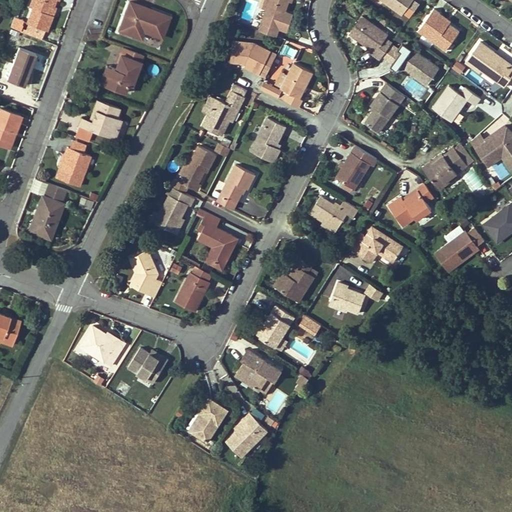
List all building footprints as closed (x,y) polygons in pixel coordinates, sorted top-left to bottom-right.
[(55,0),(31,0),(29,7),(33,8),(27,22),(33,25),(47,29),(53,15),(50,14),(55,0)] [(130,0),(119,29),(142,37),(144,30),(162,37),(169,16),(130,0)] [(294,4),(297,5),(298,0),(271,0),(267,11),(262,23),(292,34),(297,23),(289,20),(291,13),(294,4)] [(266,0),(263,9),(267,11),(271,0),(266,0)] [(383,0),(401,12),(409,0),(383,0)] [(414,0),(409,0),(401,12),(408,17),(418,2),(414,0)] [(444,48),(457,29),(447,21),(445,23),(435,16),(438,12),(432,8),(416,29),(421,32),(444,48)] [(447,21),(448,19),(438,12),(435,16),(445,23),(447,21)] [(299,16),(291,13),(289,20),(297,23),(299,16)] [(364,49),(372,54),(378,45),(384,50),(389,43),(390,41),(384,36),(386,33),(360,15),(348,32),(367,45),(364,49)] [(14,16),(10,25),(20,29),(22,24),(21,23),(23,19),(14,16)] [(44,36),(47,29),(33,25),(30,30),(44,36)] [(511,72),(511,64),(508,62),(506,64),(490,53),(492,50),(478,40),(463,60),(478,71),(479,68),(496,80),(499,76),(506,81),(511,72)] [(246,67),(261,75),(273,53),(255,44),(235,42),(233,62),(245,63),(247,65),(246,67)] [(292,57),(296,49),(284,43),(280,51),(292,57)] [(384,50),(379,57),(389,63),(397,52),(398,50),(389,43),(384,50)] [(378,45),(372,54),(378,58),(379,57),(384,50),(378,45)] [(127,83),(132,85),(140,61),(138,60),(140,53),(123,46),(117,62),(126,65),(124,71),(115,68),(112,67),(105,85),(124,92),(127,83)] [(24,85),(36,53),(19,47),(7,79),(24,85)] [(424,85),(437,66),(410,48),(404,56),(399,64),(412,72),(410,75),(424,85)] [(490,53),(506,64),(508,62),(492,50),(490,53)] [(404,56),(397,52),(389,63),(409,76),(410,75),(412,72),(399,64),(404,56)] [(455,60),(451,67),(461,73),(465,65),(455,60)] [(117,62),(115,68),(124,71),(126,65),(117,62)] [(313,74),(295,64),(281,90),(289,94),(285,101),(299,109),(303,101),(300,99),(313,74)] [(99,83),(105,85),(112,67),(106,65),(99,83)] [(506,81),(499,76),(496,80),(503,85),(506,81)] [(403,93),(386,81),(370,104),(374,106),(371,109),(363,121),(378,131),(403,93)] [(272,85),(265,82),(261,89),(279,98),(282,92),(272,87),(272,85)] [(466,97),(474,103),(479,96),(464,85),(458,92),(448,84),(432,105),(450,119),(466,97)] [(233,92),(227,105),(217,100),(203,126),(222,136),(230,122),(236,110),(238,111),(245,98),(233,92)] [(467,113),(473,104),(467,99),(461,108),(467,113)] [(80,126),(114,139),(122,119),(117,117),(120,109),(97,100),(94,109),(97,110),(93,121),(90,120),(83,117),(80,126)] [(0,143),(5,145),(11,128),(15,129),(21,115),(0,107),(0,143)] [(238,111),(236,110),(230,122),(232,123),(238,111)] [(277,149),(274,148),(276,143),(284,127),(267,118),(250,152),(273,163),(279,150),(277,149)] [(511,132),(503,123),(496,129),(505,142),(501,144),(499,141),(496,144),(488,134),(483,138),(484,141),(474,148),(482,158),(490,153),(493,158),(499,154),(508,167),(511,164),(511,132)] [(15,129),(11,128),(5,145),(9,146),(15,129)] [(501,144),(505,142),(496,129),(488,134),(496,144),(499,141),(501,144)] [(80,185),(92,154),(82,150),(85,139),(73,135),(67,153),(68,154),(64,165),(60,176),(80,185)] [(229,149),(219,144),(216,150),(226,156),(229,149)] [(354,144),(343,161),(340,167),(334,176),(342,181),(351,187),(352,187),(368,162),(371,164),(375,158),(354,144)] [(457,151),(465,162),(472,157),(464,145),(457,151)] [(206,168),(209,169),(216,155),(199,146),(188,167),(183,176),(180,182),(185,184),(188,178),(198,184),(206,168)] [(466,163),(465,162),(457,151),(453,146),(443,154),(431,162),(429,160),(421,165),(437,188),(445,182),(443,179),(453,172),(466,163)] [(441,152),(429,160),(431,162),(443,154),(441,152)] [(68,154),(67,153),(64,153),(60,163),(64,165),(68,154)] [(493,158),(490,153),(482,158),(486,163),(493,158)] [(499,178),(508,176),(503,161),(494,163),(499,178)] [(179,174),(183,176),(188,167),(184,165),(179,174)] [(248,190),(255,175),(235,165),(217,201),(234,209),(241,194),(244,189),(247,190),(248,190)] [(453,172),(443,179),(445,182),(455,175),(453,172)] [(44,195),(49,182),(36,177),(30,190),(42,194),(44,195)] [(185,184),(195,190),(198,184),(188,178),(185,184)] [(348,191),(351,187),(342,181),(340,186),(348,191)] [(36,211),(38,212),(31,230),(50,237),(63,203),(58,201),(54,199),(59,186),(49,182),(44,195),(42,194),(36,211)] [(400,197),(399,195),(387,204),(401,226),(414,216),(415,219),(430,208),(424,201),(432,196),(423,182),(415,187),(417,190),(402,200),(400,197)] [(494,188),(490,182),(485,186),(489,192),(494,188)] [(59,186),(54,199),(58,201),(63,187),(59,186)] [(169,196),(155,224),(174,234),(182,218),(188,206),(190,207),(195,198),(171,186),(166,194),(169,196)] [(415,187),(400,197),(402,200),(417,190),(415,187)] [(344,213),(351,217),(356,208),(341,198),(338,204),(336,207),(330,204),(317,196),(307,212),(320,220),(335,228),(341,219),(344,213)] [(511,201),(482,225),(497,245),(511,233),(511,201)] [(31,230),(38,212),(36,211),(29,229),(31,230)] [(198,240),(213,248),(218,250),(212,262),(224,268),(236,244),(230,241),(232,236),(217,228),(221,220),(207,213),(201,224),(205,226),(198,240)] [(463,214),(457,219),(465,227),(471,222),(463,214)] [(185,219),(182,218),(174,234),(176,235),(185,219)] [(333,232),(335,228),(320,220),(318,223),(333,232)] [(392,259),(402,244),(370,224),(354,250),(369,260),(376,249),(377,246),(382,249),(380,251),(392,259)] [(487,246),(474,230),(468,234),(466,232),(435,256),(449,275),(487,246)] [(212,262),(218,250),(213,248),(206,263),(222,272),(224,268),(212,262)] [(137,279),(151,287),(149,291),(156,295),(164,279),(158,276),(160,271),(148,249),(130,259),(138,273),(140,271),(140,273),(137,279)] [(312,275),(306,271),(311,264),(298,256),(290,270),(294,272),(291,276),(287,274),(280,269),(272,283),(298,299),(312,275)] [(174,262),(170,269),(179,273),(182,265),(174,262)] [(194,272),(192,271),(177,301),(196,311),(201,301),(199,300),(204,287),(207,289),(211,281),(209,280),(212,273),(198,265),(194,272)] [(135,284),(149,291),(151,287),(137,279),(135,284)] [(366,292),(374,296),(378,288),(370,284),(366,292)] [(361,306),(346,295),(344,293),(346,290),(338,285),(325,303),(338,313),(349,321),(361,306)] [(204,287),(199,300),(201,301),(207,289),(204,287)] [(275,302),(264,320),(267,322),(260,335),(276,344),(282,334),(285,329),(294,315),(275,302)] [(336,316),(338,313),(325,303),(322,306),(336,316)] [(1,341),(12,345),(19,325),(9,321),(10,317),(0,313),(0,334),(3,336),(1,341)] [(260,335),(267,322),(264,320),(256,332),(260,335)] [(83,342),(113,361),(127,338),(120,334),(118,338),(107,331),(109,329),(96,321),(83,342)] [(109,328),(109,329),(107,331),(118,338),(120,334),(109,328)] [(288,338),(282,334),(276,344),(282,348),(288,338)] [(127,363),(151,378),(153,379),(168,356),(160,351),(158,355),(148,349),(139,344),(127,363)] [(151,345),(148,349),(158,355),(160,351),(151,345)] [(241,356),(244,358),(239,367),(236,372),(259,386),(267,373),(274,378),(280,367),(247,346),(241,356)] [(241,356),(235,365),(239,367),(244,358),(241,356)] [(266,390),(274,378),(267,373),(259,386),(266,390)] [(266,405),(277,412),(288,396),(277,389),(266,405)] [(208,394),(199,409),(201,410),(191,427),(206,437),(227,405),(208,394)] [(188,426),(191,427),(201,410),(199,409),(188,426)] [(244,414),(247,417),(237,426),(226,438),(241,453),(262,432),(254,424),(259,419),(249,409),(244,414)] [(247,417),(244,414),(235,423),(237,426),(247,417)] [(267,426),(259,419),(254,424),(262,432),(267,426)]
